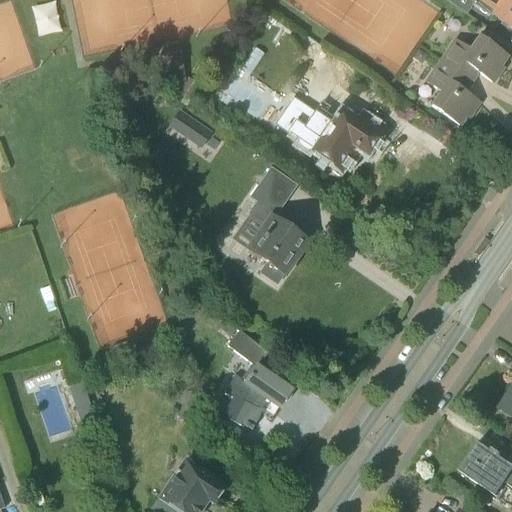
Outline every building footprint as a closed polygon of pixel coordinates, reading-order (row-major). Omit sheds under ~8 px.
[(511,0),(476,0),(472,7),(488,18),(490,15),(511,30),(511,0)] [(455,42),(440,63),(465,80),(471,70),(491,83),(501,69),(500,67),(507,58),(479,38),(470,52),(455,42)] [(417,50),(411,59),(420,65),(426,56),(417,50)] [(185,83),(181,61),(157,65),(161,87),(185,83)] [(465,80),(440,63),(426,83),(441,94),(431,107),(459,126),(466,117),(467,118),(478,103),(458,89),(465,80)] [(198,85),(188,79),(175,100),(185,106),(198,85)] [(304,108),(302,111),(290,104),(275,126),(297,142),(298,147),(305,152),(311,151),(341,171),(350,157),(353,159),(358,150),(366,156),(383,132),(361,117),(357,126),(339,114),(330,126),(304,108)] [(201,151),(212,133),(179,111),(168,128),(201,151)] [(248,215),(263,225),(245,250),(267,265),(261,275),(278,286),(307,241),(274,218),(285,202),(296,186),(271,169),(251,198),(257,202),(248,215)] [(267,353),(242,334),(234,345),(259,364),(267,353)] [(225,396),(231,400),(223,417),(243,427),(243,429),(250,432),(261,412),(256,410),(264,399),(278,409),(290,392),(254,367),(242,384),(235,378),(225,396)] [(83,380),(70,385),(80,413),(93,408),(83,380)] [(511,390),(499,410),(511,419),(511,390)] [(174,422),(197,427),(200,413),(195,412),(198,396),(180,393),(174,422)] [(511,489),(511,467),(477,443),(457,473),(495,498),(505,484),(511,489)] [(212,507),(223,490),(184,463),(176,475),(174,474),(172,477),(174,479),(151,511),(200,511),(206,503),(212,507)] [(45,508),(37,485),(27,488),(36,511),(45,508)]
